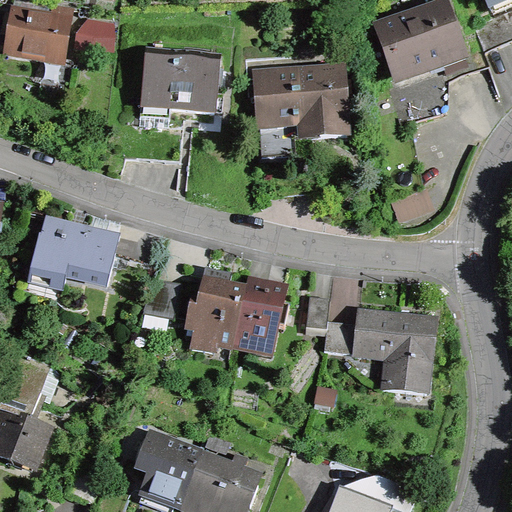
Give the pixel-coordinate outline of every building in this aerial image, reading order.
[(511,1),(511,0),(486,0),(492,11),(511,1)] [(460,42),(447,6),(427,13),(426,10),(398,20),(399,22),(380,29),(398,79),(387,83),(403,127),(405,126),(447,112),(431,68),(442,64),(444,69),(465,62),(466,61),(460,42)] [(70,21),(71,10),(55,7),(53,18),(70,21)] [(511,10),(474,26),(478,36),(486,54),(511,43),(511,10)] [(53,18),(12,12),(6,54),(66,63),(72,21),(70,21),(53,18)] [(486,54),(478,36),(460,42),(466,61),(465,62),(470,76),(490,68),(486,54)] [(222,57),(147,51),(141,118),(170,121),(171,111),(216,115),(222,57)] [(344,70),(257,76),(262,159),(296,157),(295,142),(349,138),(344,70)] [(403,127),(374,138),(388,203),(393,201),(422,191),(411,160),(416,158),(405,126),(403,127)] [(141,128),(138,159),(182,163),(185,132),(141,128)] [(262,159),(265,196),(322,192),(320,156),(296,157),(262,159)] [(425,190),(422,191),(393,201),(401,223),(433,211),(425,190)] [(42,237),(41,237),(32,273),(67,282),(68,276),(109,286),(122,236),(120,235),(119,238),(48,220),(49,217),(47,217),(42,237)] [(232,276),(207,271),(200,303),(193,302),(189,321),(199,323),(194,345),(217,350),(218,344),(234,347),(247,288),(231,284),(232,276)] [(155,284),(145,312),(176,318),(181,290),(155,284)] [(266,292),(247,288),(234,347),(254,352),(255,346),(275,350),(280,327),(285,328),(290,308),(284,306),(288,288),(268,284),(266,292)] [(311,298),(307,328),(328,330),(329,323),(331,300),(311,298)] [(436,321),(360,313),(359,326),(355,356),(388,360),(384,391),(428,396),(436,321)] [(325,353),(355,356),(359,326),(329,323),(328,330),(325,353)] [(45,362),(15,352),(0,394),(0,409),(7,412),(0,433),(0,452),(37,465),(50,427),(36,423),(43,402),(32,399),(45,362)] [(97,354),(92,364),(135,386),(140,376),(97,354)] [(203,455),(151,435),(138,469),(150,473),(142,494),(182,509),(203,455)] [(211,435),(207,447),(225,454),(230,442),(211,435)] [(259,476),(203,455),(182,509),(184,510),(187,502),(203,508),(200,511),(243,511),(245,506),(251,509),(259,488),(255,486),(259,476)] [(97,504),(102,490),(106,477),(78,467),(68,493),(97,504)] [(363,485),(394,495),(399,482),(368,471),(363,485)] [(391,511),(392,508),(341,489),(331,511),(391,511)] [(125,511),(130,500),(102,490),(97,504),(93,511),(125,511)]
